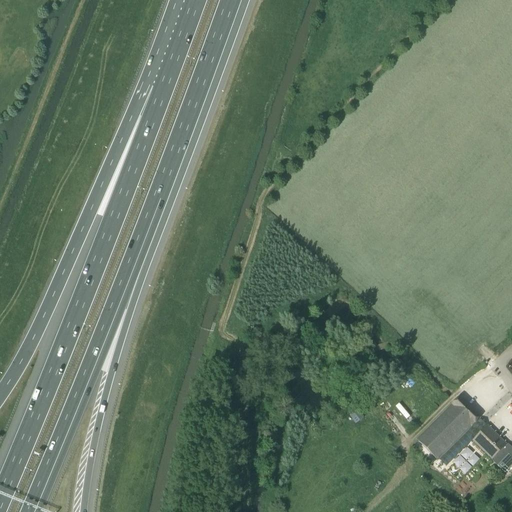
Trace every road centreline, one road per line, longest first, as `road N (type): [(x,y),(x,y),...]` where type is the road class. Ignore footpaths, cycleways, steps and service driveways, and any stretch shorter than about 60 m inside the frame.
road 1 (motorway): [(29,511),(229,0)]
road 2 (motorway): [(83,511),(116,351),(245,0)]
road 3 (motorway): [(157,83),(0,496)]
road 4 (motorway): [(157,83),(0,400)]
road 5 (track): [(364,511),(391,484),(415,439),(459,395)]
